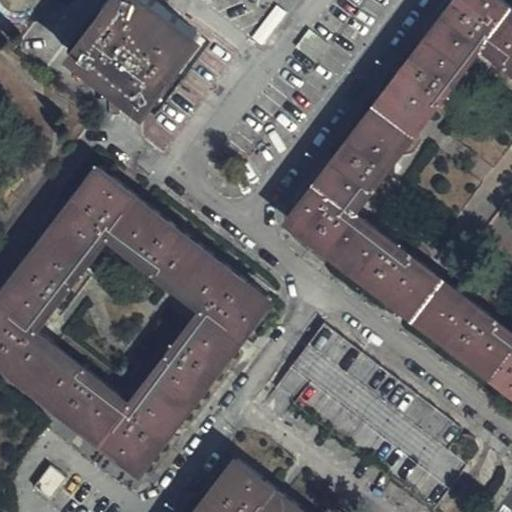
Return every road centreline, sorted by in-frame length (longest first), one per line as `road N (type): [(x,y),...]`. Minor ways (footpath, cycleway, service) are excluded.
road 1 (residential): [(183,178),(511,425)]
road 2 (residential): [(183,178),(320,0)]
